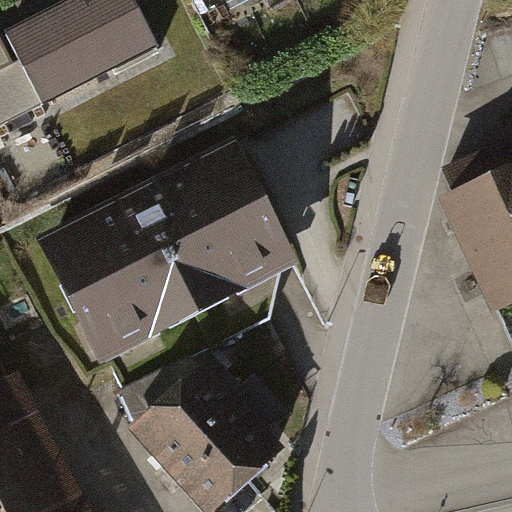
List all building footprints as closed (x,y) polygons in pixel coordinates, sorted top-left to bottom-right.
[(0,76),(19,67),(42,112),(159,52),(131,0),(67,0),(0,34),(0,76)] [(511,148),(428,184),(486,320),(511,308),(511,148)] [(233,152),(32,251),(94,378),(296,279),(233,152)] [(226,511),(281,459),(199,374),(129,442),(195,511),(226,511)] [(0,511),(90,511),(19,381),(1,391),(0,388),(0,511)]
